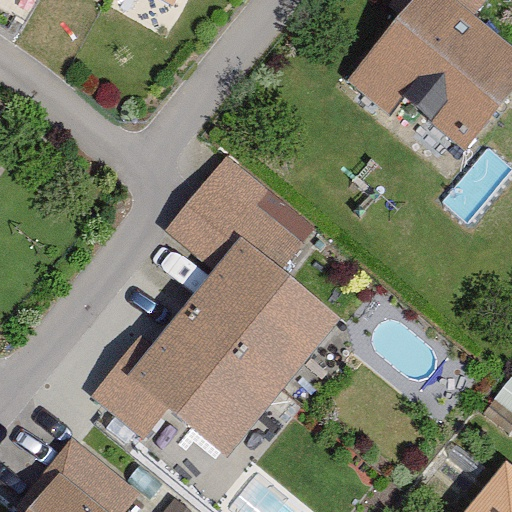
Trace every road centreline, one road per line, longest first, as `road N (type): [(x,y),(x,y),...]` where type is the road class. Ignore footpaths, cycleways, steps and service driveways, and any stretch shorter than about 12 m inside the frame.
road 1 (residential): [(159,176),(135,236),(44,351),(0,383)]
road 2 (residential): [(278,0),(181,121),(159,176)]
road 3 (residential): [(159,176),(0,60)]
